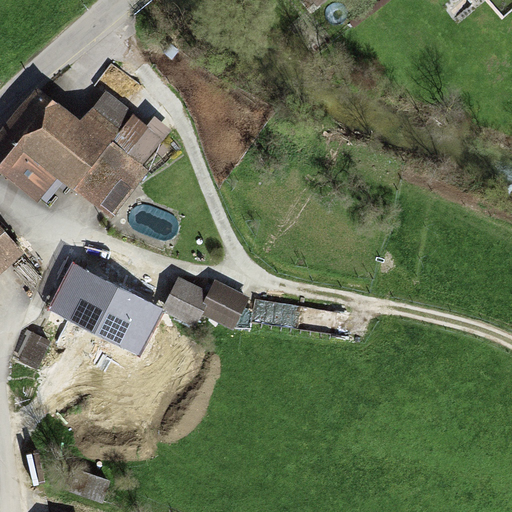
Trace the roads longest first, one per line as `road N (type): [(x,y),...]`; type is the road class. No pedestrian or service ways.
road 1 (track): [(511,349),(484,332),(317,298),(231,262)]
road 2 (track): [(108,14),(200,169),(231,262)]
road 3 (residential): [(0,106),(125,0)]
